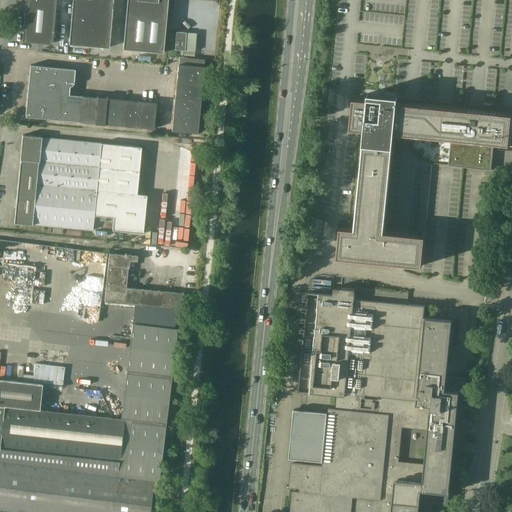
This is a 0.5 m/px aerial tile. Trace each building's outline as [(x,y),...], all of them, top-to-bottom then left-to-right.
[(52,43),(56,0),(25,0),(22,41),(52,43)] [(92,0),(72,0),(68,45),(88,46),(92,0)] [(92,0),(88,46),(108,48),(112,0),(92,0)] [(126,0),(122,50),(163,53),(167,0),(126,0)] [(175,31),(174,49),(184,50),(185,32),(175,31)] [(177,65),(171,131),(197,134),(203,67),(177,65)] [(25,117),(70,122),(73,96),(60,94),(60,86),(69,87),(70,87),(71,87),(72,86),(73,85),(73,84),(74,70),(30,66),(25,117)] [(207,72),(206,82),(214,82),(214,73),(207,72)] [(90,97),(73,96),(70,122),(87,123),(90,97)] [(106,99),(90,97),(87,123),(104,125),(106,99)] [(511,114),(511,113),(353,98),(350,128),(364,130),(354,228),(340,227),(337,257),(422,266),(425,236),(384,232),(394,133),(451,139),(448,166),(491,170),(494,143),(509,144),(511,114)] [(122,101),(106,99),(104,125),(120,126),(122,101)] [(120,126),(136,128),(139,102),(122,101),(120,126)] [(156,104),(139,102),(136,128),(153,130),(156,104)] [(101,143),(42,138),(42,137),(23,135),(20,160),(21,160),(14,223),(33,225),(33,224),(93,230),(94,215),(112,216),(111,230),(142,233),(145,195),(135,194),(140,147),(101,143)] [(109,254),(104,302),(182,309),(184,294),(126,288),(128,268),(129,268),(130,261),(137,262),(137,257),(127,255),(127,254),(125,254),(125,255),(109,254)] [(301,464),(291,463),(288,487),(299,488),(299,492),(292,491),(290,511),(431,511),(433,504),(445,506),(447,492),(448,492),(448,491),(447,491),(448,478),(449,478),(449,477),(448,477),(450,464),(451,464),(451,463),(450,463),(451,450),(459,451),(466,379),(444,376),(446,363),(447,363),(447,362),(446,362),(447,349),(448,349),(448,348),(447,348),(448,342),(453,342),(455,317),(439,315),(439,318),(423,317),(424,306),(407,304),(408,293),(355,288),(355,289),(341,288),(333,287),(333,291),(332,291),(332,294),(308,292),(308,296),(303,296),(303,299),(307,300),(307,307),(302,306),(302,310),(306,310),(305,317),(301,316),(301,320),(305,321),(304,327),(300,327),(300,331),(304,331),(303,338),(299,337),(298,341),(303,341),(302,349),(304,349),(300,391),(336,395),(335,409),(329,408),(328,415),(327,415),(327,412),(294,409),(289,457),(303,459),(302,463),(301,463),(301,464)] [(123,420),(116,477),(158,482),(177,329),(132,324),(133,319),(112,316),(109,339),(130,341),(120,419),(123,420)] [(0,462),(116,477),(123,420),(120,419),(0,406),(0,462)] [(154,511),(158,482),(116,477),(0,462),(0,510),(15,511),(154,511)]
